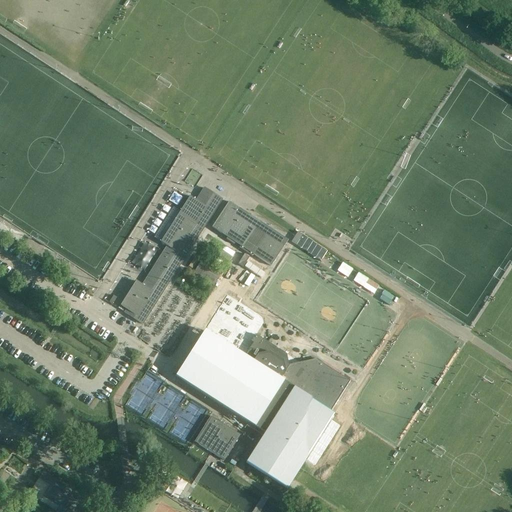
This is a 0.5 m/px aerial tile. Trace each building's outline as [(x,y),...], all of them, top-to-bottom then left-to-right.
[(142,325),(206,223),(221,200),(203,188),(196,201),(189,197),(160,243),(166,247),(149,274),(141,285),(135,281),(120,306),(118,308),(124,313),(142,325)] [(238,248),(252,257),(253,255),(270,267),(287,241),(228,202),(211,228),(227,238),(225,240),(234,245),(235,243),(240,246),(238,248)] [(0,231),(18,243),(23,235),(0,219),(0,231)] [(206,244),(204,247),(203,248),(214,254),(216,250),(206,244)] [(222,273),(201,260),(193,273),(213,286),(222,273)] [(261,317),(258,314),(226,294),(208,325),(175,377),(265,433),(245,463),(286,489),(335,414),(331,412),(351,381),(316,359),(288,365),(286,354),(266,342),(256,335),(263,324),(263,322),(262,319),(261,317)] [(194,442),(211,453),(224,461),(240,435),(210,417),(194,442)] [(79,511),(82,508),(78,505),(82,499),(42,473),(37,479),(49,487),(42,498),(57,508),(54,511),(79,511)] [(161,479),(155,489),(160,492),(166,482),(161,479)]
